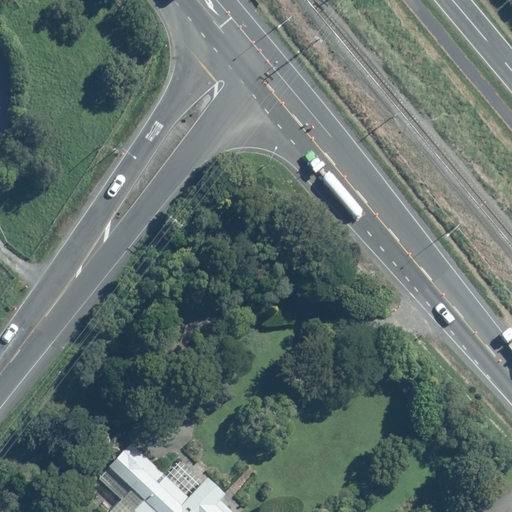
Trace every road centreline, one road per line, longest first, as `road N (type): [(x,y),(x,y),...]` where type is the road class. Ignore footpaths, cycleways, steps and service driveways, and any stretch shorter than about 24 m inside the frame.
road 1 (secondary): [(244,56),(511,375)]
road 2 (primary): [(0,374),(211,85),(244,56)]
